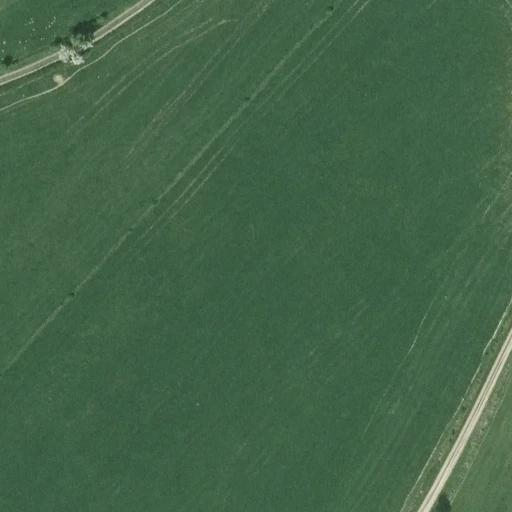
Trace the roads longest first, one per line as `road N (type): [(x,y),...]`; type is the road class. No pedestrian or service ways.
road 1 (track): [(421,511),(511,336)]
road 2 (track): [(0,81),(72,50),(149,0)]
